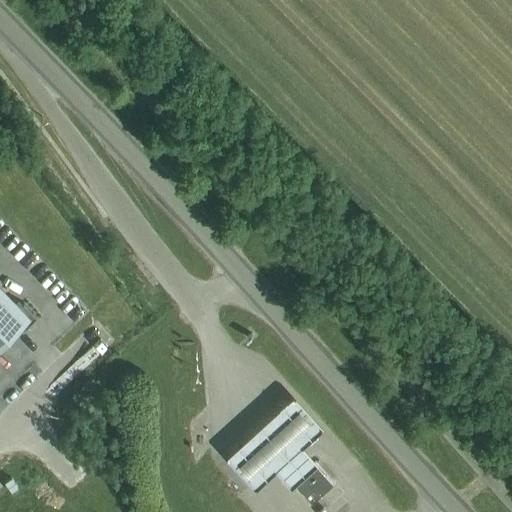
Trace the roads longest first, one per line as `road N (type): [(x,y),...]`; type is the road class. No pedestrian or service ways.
road 1 (tertiary): [(459,511),(0,14)]
road 2 (unclassified): [(0,437),(99,340)]
